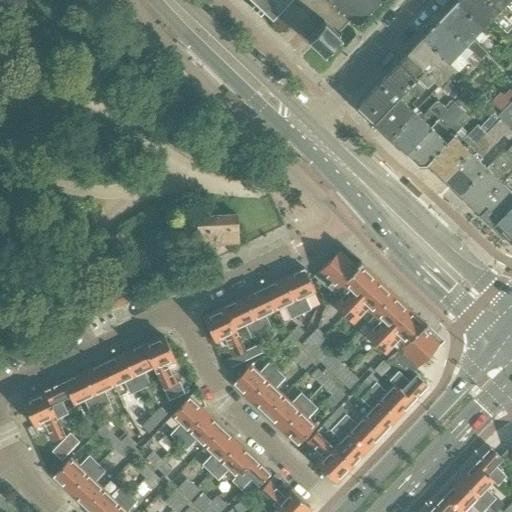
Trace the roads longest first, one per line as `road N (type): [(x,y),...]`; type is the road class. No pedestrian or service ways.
road 1 (residential): [(336,511),(219,403),(170,307)]
road 2 (secondary): [(501,340),(341,511)]
road 3 (secondary): [(448,266),(299,129)]
road 4 (residential): [(170,307),(0,390)]
road 5 (secondary): [(385,511),(511,378)]
road 6 (residential): [(299,129),(425,0)]
road 7 (secondary): [(299,129),(285,98),(207,26),(175,9)]
road 8 (secondary): [(175,9),(251,98),(299,129)]
road 9 (residential): [(288,250),(170,307)]
